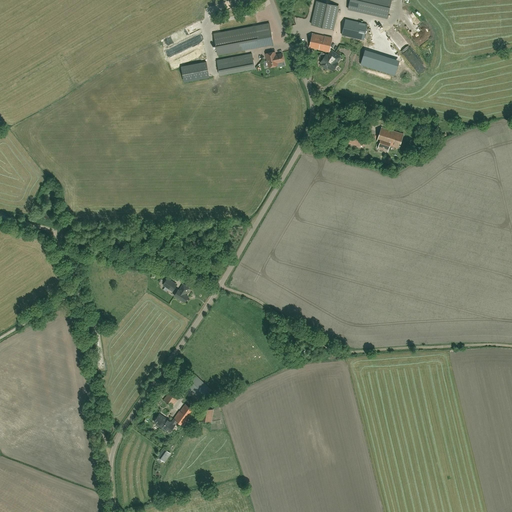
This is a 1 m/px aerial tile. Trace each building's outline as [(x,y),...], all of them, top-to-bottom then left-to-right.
[(349,0),(348,9),(387,18),(391,0),(349,0)] [(338,6),(317,1),(312,25),(333,29),(338,6)] [(364,40),(367,24),(345,19),(342,35),(364,40)] [(218,56),(273,44),(269,23),(252,27),(253,28),(214,36),(218,56)] [(418,39),(417,37),(418,36),(415,32),(417,31),(413,26),(408,31),(416,41),(418,39)] [(325,65),(326,66),(336,53),(330,50),(330,49),(332,38),(325,36),(312,33),(310,47),(319,50),(328,52),(327,56),(326,55),(322,53),(319,57),(322,60),(321,62),(321,63),(320,64),(324,67),(325,65)] [(423,50),(426,46),(421,41),(418,45),(423,50)] [(416,70),(422,66),(411,49),(405,52),(416,70)] [(275,52),(271,53),(266,54),(269,67),(277,65),(277,63),(284,61),(282,54),(275,55),(275,52)] [(336,53),(326,66),(332,70),(338,63),(337,62),(341,57),(336,53)] [(252,54),(217,60),(220,75),(255,68),(252,54)] [(400,66),(406,63),(402,56),(396,59),(400,66)] [(206,62),(181,66),(184,82),(209,77),(206,62)] [(399,147),(403,134),(381,127),(377,140),(380,141),(378,148),(388,151),(390,144),(399,147)] [(365,146),(367,133),(350,131),(348,143),(365,146)] [(177,285),(167,278),(163,285),(173,291),(177,285)] [(174,296),(184,302),(188,297),(185,295),(189,288),(183,284),(179,291),(178,290),(174,296)] [(166,385),(171,377),(168,375),(163,383),(166,385)] [(193,390),(197,387),(191,379),(187,383),(193,390)] [(172,406),(180,396),(171,389),(163,400),(172,406)] [(170,421),(166,428),(170,431),(175,425),(177,421),(184,426),(195,410),(186,404),(180,411),(180,410),(171,422),(170,421)] [(213,410),(202,408),(201,420),(211,422),(213,410)] [(166,428),(170,421),(159,414),(155,419),(160,422),(158,424),(164,428),(165,427),(166,428)] [(158,457),(163,460),(169,452),(164,448),(158,457)]
